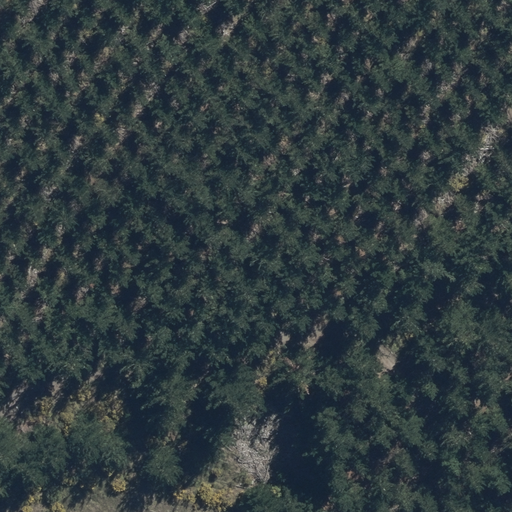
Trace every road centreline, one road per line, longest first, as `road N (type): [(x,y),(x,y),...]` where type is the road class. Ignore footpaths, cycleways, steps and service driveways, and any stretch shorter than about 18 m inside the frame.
road 1 (track): [(0,392),(355,306),(511,244)]
road 2 (track): [(286,323),(368,357),(423,407),(511,328)]
